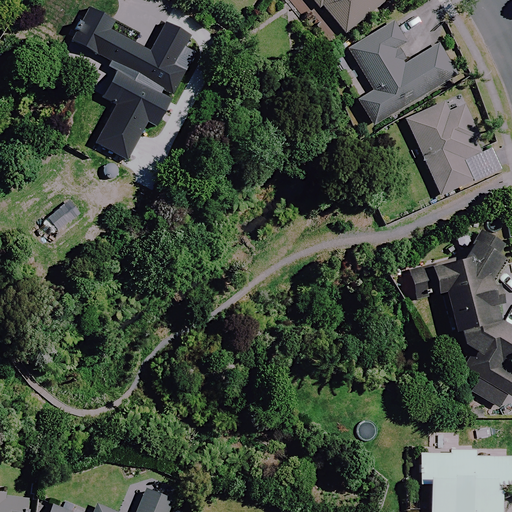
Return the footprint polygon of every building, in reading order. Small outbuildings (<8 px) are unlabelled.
[(306,0),(316,11),(320,8),(342,35),(384,0),(306,0)] [(402,43),(391,23),(345,51),(371,93),(354,103),(370,128),(453,78),(434,47),(406,63),(396,46),(402,43)] [(463,106),(449,113),(444,103),(403,121),(436,197),(471,182),(463,163),(484,154),(463,106)] [(464,258),(403,272),(411,302),(438,296),(456,370),(473,378),(465,393),(502,411),(511,390),(511,375),(503,370),(511,351),(511,327),(501,322),(492,284),(503,281),(492,234),(460,241),(464,258)] [(504,427),(473,426),(472,445),(503,446),(504,427)] [(472,454),(472,451),(446,450),(446,454),(417,453),(417,485),(426,486),(425,511),(494,511),(495,486),(508,487),(508,455),(472,454)] [(165,511),(170,500),(142,490),(133,511),(108,511),(89,505),(86,511),(65,511),(48,506),(46,511),(165,511)] [(0,491),(0,511),(23,511),(26,499),(3,496),(4,492),(0,491)]
